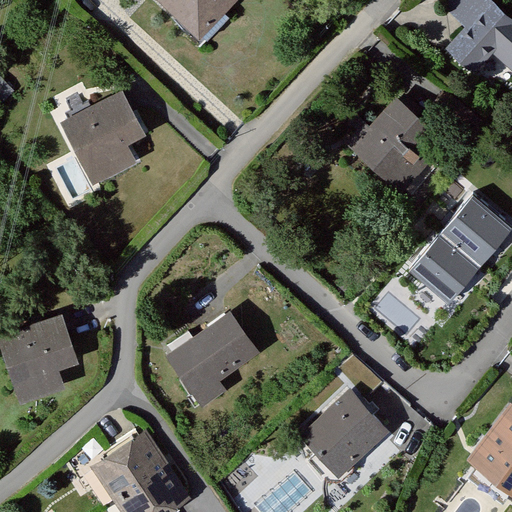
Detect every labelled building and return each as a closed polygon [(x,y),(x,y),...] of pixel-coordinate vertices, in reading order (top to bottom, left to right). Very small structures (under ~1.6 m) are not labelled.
[(236,0),(160,0),(201,38),(236,0)] [(491,52),(511,69),(511,20),(488,2),(444,55),(471,77),(491,52)] [(121,81),(59,112),(93,181),(140,157),(130,138),(146,130),(121,81)] [(345,155),(395,199),(430,160),(421,151),(436,134),(397,98),(345,155)] [(511,226),(475,195),(444,231),(484,265),(511,231),(511,226)] [(444,231),(411,270),(451,303),(484,265),(444,231)] [(64,306),(0,328),(0,332),(22,395),(66,380),(60,361),(81,354),(64,306)] [(218,382),(257,356),(229,313),(160,357),(196,413),(225,394),(218,382)] [(345,391),(295,439),(337,483),(387,436),(345,391)] [(511,411),(510,410),(470,469),(511,497),(511,411)] [(142,433),(88,469),(116,511),(176,511),(189,504),(142,433)]
